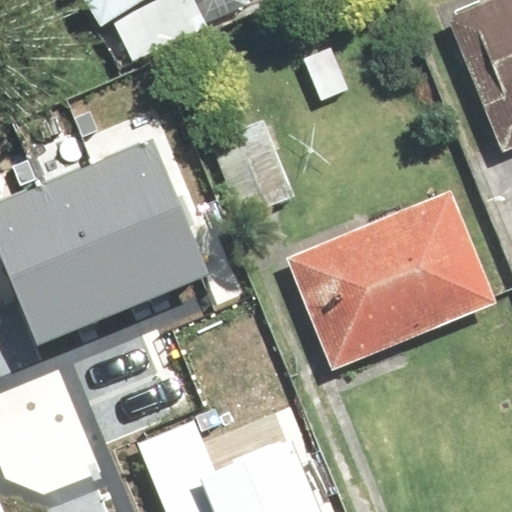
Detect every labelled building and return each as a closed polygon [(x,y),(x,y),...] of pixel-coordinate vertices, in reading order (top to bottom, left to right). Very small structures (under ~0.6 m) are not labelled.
[(59,0),(92,52),(177,0),(59,0)] [(511,5),(434,36),(486,168),(511,158),(511,5)] [(286,78),(198,117),(246,226),(335,187),(286,78)] [(150,137),(0,202),(0,261),(35,340),(206,265),(150,137)] [(447,206),(275,270),(322,393),(493,329),(447,206)] [(318,511),(293,446),(235,469),(210,402),(136,431),(167,511),(318,511)] [(0,511),(13,511),(1,482),(0,482),(0,511)]
